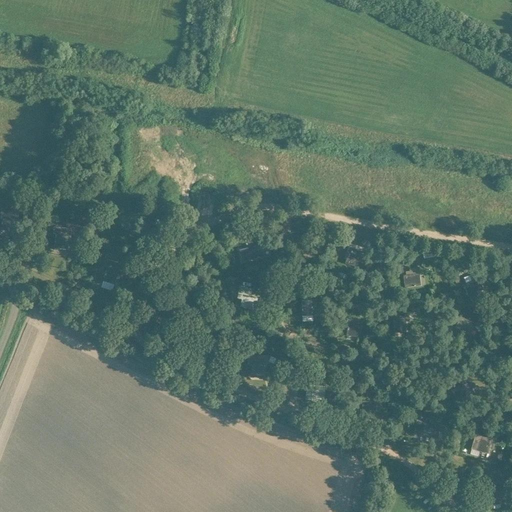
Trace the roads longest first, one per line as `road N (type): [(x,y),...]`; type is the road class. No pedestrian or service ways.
road 1 (track): [(511,249),(233,204),(182,232),(139,272),(107,327)]
road 2 (track): [(282,212),(278,322),(354,362),(381,360),(419,341),(435,315),(445,238)]
road 3 (track): [(510,249),(495,393),(511,400)]
